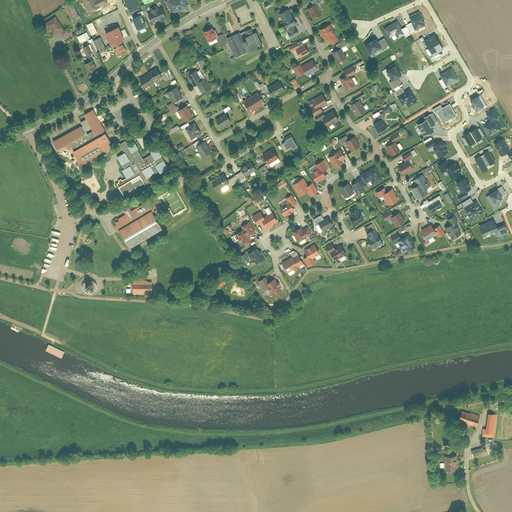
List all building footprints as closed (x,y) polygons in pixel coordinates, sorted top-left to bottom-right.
[(86,0),(92,10),(101,6),(100,4),(108,0),(86,0)] [(124,0),(130,12),(139,8),(135,0),(124,0)] [(168,0),(174,13),(188,6),(185,0),(168,0)] [(309,10),(314,19),(322,14),(318,7),(321,5),(317,0),(310,4),(312,7),(309,10)] [(73,2),(67,5),(74,18),(80,15),(73,2)] [(149,12),(154,23),(167,17),(163,7),(158,9),(157,6),(152,8),(152,10),(149,12)] [(298,24),(289,9),(280,14),(293,36),(299,33),(295,26),(298,24)] [(140,30),(147,27),(140,11),(137,12),(138,15),(134,17),(135,18),(132,19),(137,30),(140,28),(140,30)] [(56,15),(43,24),(52,38),(64,30),(67,34),(71,31),(68,26),(64,28),(56,15)] [(397,21),(383,28),(389,38),(395,34),(398,39),(404,35),(405,37),(411,33),(406,25),(401,28),(397,21)] [(93,23),(88,25),(93,35),(98,33),(93,23)] [(117,24),(103,31),(115,56),(125,51),(119,39),(123,37),(123,36),(117,24)] [(225,36),(233,56),(259,44),(253,30),(252,31),(250,26),(225,36)] [(328,26),(321,30),(327,40),(329,39),(332,44),(337,41),(328,26)] [(208,44),(216,40),(218,44),(226,41),(222,33),(215,36),(210,27),(202,31),(208,44)] [(434,34),(424,41),(433,55),(444,49),(434,34)] [(99,37),(90,41),(95,50),(104,46),(99,37)] [(376,37),(364,44),(370,54),(381,47),(382,50),(386,47),(386,46),(389,45),(384,37),(378,41),(376,37)] [(90,51),(85,41),(80,44),(85,53),(90,51)] [(301,57),(308,52),(304,45),(300,47),(297,43),(290,47),(293,52),(297,50),(301,57)] [(334,55),(339,63),(346,59),(342,52),(345,50),(342,44),(335,48),(338,53),(334,55)] [(306,74),(318,67),(313,58),(301,65),(306,74)] [(91,60),(84,64),(88,73),(96,69),(91,60)] [(298,76),(304,72),(299,64),(293,68),(298,76)] [(395,64),(385,70),(392,81),(390,82),(393,87),(401,83),(398,78),(402,75),(395,64)] [(451,68),(440,74),(446,85),(458,78),(451,68)] [(149,74),(150,76),(141,82),(145,88),(154,82),(153,81),(162,75),(158,69),(149,74)] [(344,81),(349,90),(356,86),(351,78),(355,76),(351,70),(344,74),(347,79),(344,81)] [(172,77),(168,71),(163,74),(166,80),(172,77)] [(197,73),(188,78),(196,90),(200,88),(203,93),(210,89),(206,82),(203,83),(197,73)] [(293,84),(296,88),(299,87),(295,79),(290,81),(292,85),(293,84)] [(283,89),(277,80),(267,87),(264,83),(260,85),(266,95),(270,93),(272,96),(283,89)] [(183,95),(177,85),(167,91),(172,100),(167,103),(173,113),(179,110),(184,119),(193,113),(187,103),(180,108),(175,100),(183,95)] [(409,107),(418,101),(410,88),(404,91),(401,86),(394,91),(403,104),(406,102),(409,107)] [(355,95),(357,99),(364,95),(361,91),(355,95)] [(244,100),(251,110),(264,101),(258,92),(244,100)] [(329,125),(339,118),(333,109),(327,113),(322,106),(329,102),(323,93),(313,99),(317,105),(312,107),(321,121),(325,118),(329,125)] [(352,105),(357,114),(364,110),(358,100),(352,105)] [(224,111),(212,117),(218,128),(231,121),(227,115),(232,112),(228,104),(223,107),(224,111)] [(482,125),(489,136),(501,128),(496,119),(499,117),(494,108),(485,112),(490,120),(482,125)] [(425,119),(417,125),(423,135),(426,134),(427,135),(434,131),(431,126),(436,123),(435,122),(437,120),(432,113),(430,114),(429,113),(424,117),(425,119)] [(374,124),(379,133),(386,129),(382,121),(385,120),(382,115),(376,119),(378,122),(374,124)] [(112,147),(106,135),(105,133),(97,119),(89,124),(94,132),(86,137),(85,136),(86,135),(81,127),(53,142),(58,151),(66,147),(68,151),(72,149),(74,152),(73,153),(81,168),(88,164),(90,163),(103,156),(101,153),(112,147)] [(184,132),(187,130),(193,140),(203,135),(197,123),(191,126),(189,123),(181,127),(184,132)] [(476,128),(464,136),(470,145),(482,137),(476,128)] [(299,145),(293,135),(284,140),(290,150),(299,145)] [(348,141),(353,149),(360,146),(354,136),(349,140),(346,136),(340,140),(342,144),(348,141)] [(137,140),(143,149),(147,147),(142,137),(137,140)] [(503,138),(494,144),(500,155),(510,150),(503,138)] [(433,145),(440,157),(449,152),(442,140),(437,144),(433,139),(426,144),(428,148),(433,145)] [(202,158),(210,153),(202,141),(194,146),(202,158)] [(396,141),(387,146),(392,154),(400,149),(396,141)] [(119,182),(120,183),(118,184),(125,196),(145,184),(144,181),(160,172),(161,175),(169,170),(162,157),(164,156),(159,148),(151,153),(152,155),(144,160),(138,150),(139,150),(136,144),(129,147),(126,142),(120,146),(125,154),(118,158),(123,167),(123,166),(125,170),(123,171),(127,179),(123,181),(122,180),(119,182)] [(279,159),(273,149),(264,154),(271,165),(279,159)] [(480,156),(475,159),(483,173),(488,170),(486,167),(495,162),(489,150),(484,153),(484,154),(481,156),(480,156)] [(331,158),(337,168),(343,164),(341,161),(346,158),(342,151),(331,158)] [(398,165),(403,173),(411,167),(407,161),(412,158),(408,151),(400,156),(403,161),(398,165)] [(252,157),(241,164),(244,168),(235,174),(238,180),(239,181),(246,177),(244,174),(257,166),(252,157)] [(448,172),(451,178),(461,172),(454,161),(449,164),(446,160),(438,164),(442,171),(445,169),(448,172)] [(313,173),(319,182),(327,177),(324,171),(327,169),(323,162),(316,166),(318,169),(313,173)] [(269,169),(266,163),(261,166),(264,172),(269,169)] [(374,181),(382,176),(376,165),(362,174),(363,176),(359,179),(363,186),(369,182),(368,180),(372,177),(374,181)] [(238,180),(235,174),(225,180),(223,175),(211,182),(216,191),(230,183),(231,184),(238,180)] [(411,190),(418,200),(426,195),(423,189),(429,185),(423,175),(413,181),(417,187),(411,190)] [(465,177),(455,182),(462,193),(471,187),(465,177)] [(307,192),(310,196),(315,193),(310,186),(306,189),(301,181),(293,186),(300,196),(307,192)] [(357,181),(353,184),(358,193),(363,190),(357,181)] [(344,183),(339,186),(346,197),(354,191),(348,182),(344,185),(344,183)] [(391,202),(399,197),(393,187),(388,190),(385,185),(377,190),(381,195),(385,192),(391,202)] [(487,196),(494,208),(500,205),(498,201),(503,198),(502,196),(506,193),(502,185),(488,193),(489,194),(487,196)] [(281,207),(286,215),(295,210),(292,205),(297,202),(292,195),(286,199),(288,202),(281,207)] [(465,206),(463,207),(471,220),(483,212),(476,200),(474,201),(471,197),(462,202),(465,206)] [(438,199),(428,206),(431,211),(442,205),(438,199)] [(116,223),(118,226),(116,227),(119,233),(121,232),(131,249),(164,229),(154,212),(159,210),(155,203),(153,204),(151,200),(132,211),(130,208),(124,212),(126,215),(119,219),(120,221),(116,223)] [(350,217),(354,224),(365,217),(362,212),(359,213),(356,208),(350,212),(352,216),(350,217)] [(398,224),(405,219),(399,210),(395,212),(393,208),(384,213),(387,218),(392,214),(398,224)] [(266,221),(270,227),(278,222),(273,214),(265,219),(262,213),(255,217),(260,225),(266,221)] [(319,223),(324,231),(334,224),(329,216),(325,219),(321,214),(315,219),(318,223),(319,223)] [(444,227),(452,239),(462,233),(457,225),(460,223),(454,215),(450,217),(452,222),(444,227)] [(495,219),(480,225),(484,234),(496,230),(498,236),(508,232),(505,224),(498,227),(495,219)] [(238,233),(239,235),(232,239),(235,244),(242,239),(244,243),(251,239),(249,235),(255,231),(249,222),(242,227),(244,230),(238,233)] [(376,247),(385,241),(374,223),(367,227),(373,236),(370,238),(376,247)] [(432,223),(424,228),(429,236),(437,232),(439,235),(445,231),(440,223),(434,227),(432,223)] [(301,227),(294,232),(299,240),(311,233),(307,227),(303,229),(301,227)] [(406,249),(414,244),(408,233),(403,235),(400,230),(393,234),(398,242),(401,240),(406,249)] [(336,258),(347,251),(342,243),(337,246),(334,241),(328,245),(336,258)] [(315,243),(305,249),(309,255),(306,258),(310,265),(316,261),(313,256),(320,252),(315,243)] [(256,248),(250,252),(257,263),(263,259),(256,248)] [(298,252),(285,261),(290,269),(304,261),(298,252)] [(266,274),(260,278),(266,288),(271,285),(275,292),(282,287),(275,276),(269,279),(266,274)] [(222,279),(216,285),(220,288),(226,282),(222,279)] [(147,281),(133,281),(133,293),(152,293),(152,283),(147,283),(147,281)] [(65,355),(51,347),(47,354),(62,362),(65,355)] [(477,416),(459,411),(457,420),(475,425),(477,416)] [(495,438),(498,414),(488,413),(486,429),(485,429),(480,429),(479,436),(495,438)] [(488,446),(471,450),(473,459),(490,455),(488,446)] [(457,456),(446,456),(446,469),(457,469),(457,456)]
